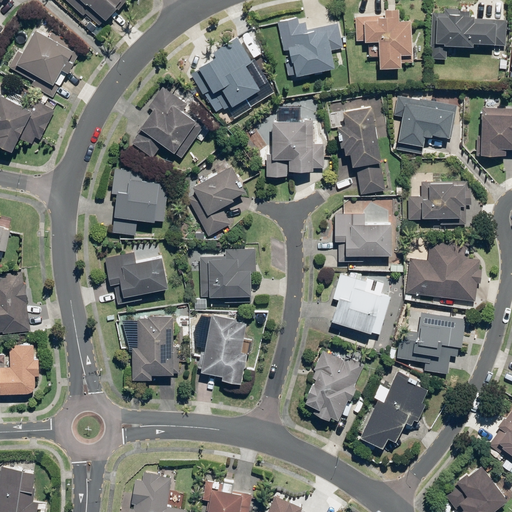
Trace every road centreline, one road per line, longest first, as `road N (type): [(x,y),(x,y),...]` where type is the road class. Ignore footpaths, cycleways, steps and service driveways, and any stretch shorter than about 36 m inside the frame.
road 1 (residential): [(511,275),(479,380),(455,425),(392,505)]
road 2 (residential): [(291,212),(292,309),(259,432)]
road 3 (residential): [(66,189),(112,85),(186,16)]
road 4 (residential): [(85,400),(64,239),(66,189)]
road 5 (residential): [(392,505),(259,432)]
road 6 (residential): [(259,432),(116,424)]
